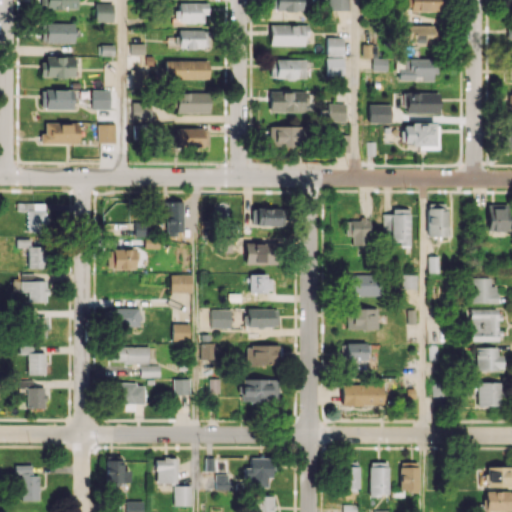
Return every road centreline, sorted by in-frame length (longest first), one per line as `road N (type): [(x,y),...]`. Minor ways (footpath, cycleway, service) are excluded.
road 1 (residential): [(511,179),(0,175)]
road 2 (residential): [(511,435),(0,433)]
road 3 (residential): [(83,176),(82,511)]
road 4 (residential): [(310,178),(308,511)]
road 5 (residential): [(475,0),(475,179)]
road 6 (residential): [(239,0),(239,177)]
road 7 (residential): [(6,0),(6,175)]
